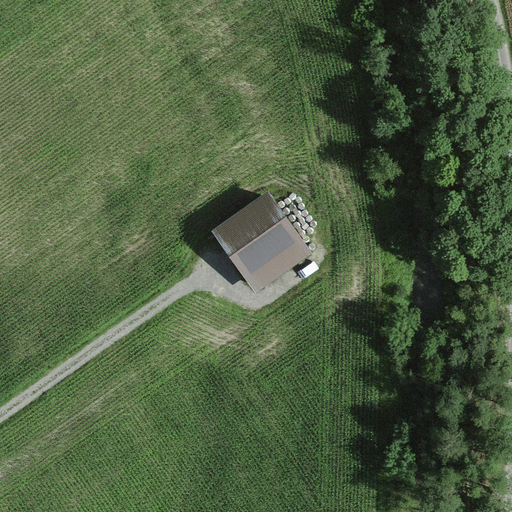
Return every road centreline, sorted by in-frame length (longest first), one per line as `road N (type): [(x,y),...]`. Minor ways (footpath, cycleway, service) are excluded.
road 1 (track): [(0,418),(217,265)]
road 2 (track): [(511,203),(504,80),(483,0)]
road 3 (track): [(507,511),(511,315)]
